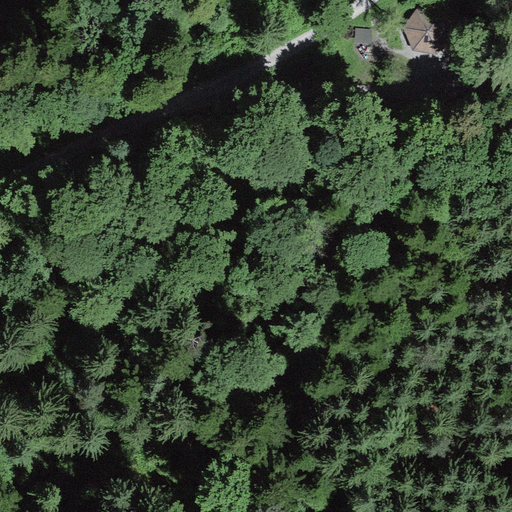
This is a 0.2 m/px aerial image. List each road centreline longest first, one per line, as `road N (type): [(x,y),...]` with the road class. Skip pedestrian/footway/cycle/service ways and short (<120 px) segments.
road 1 (track): [(203,97),(511,83)]
road 2 (track): [(295,96),(385,232),(511,281)]
road 3 (track): [(0,186),(203,97)]
road 4 (track): [(203,97),(363,0)]
